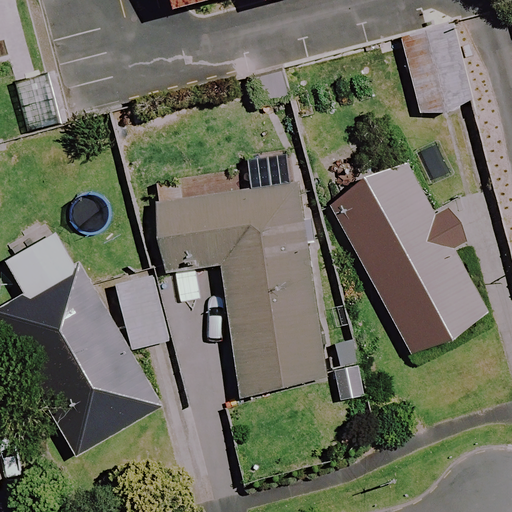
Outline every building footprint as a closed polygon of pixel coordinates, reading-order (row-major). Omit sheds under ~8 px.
[(465,114),(451,19),(398,27),(413,122),(465,114)] [(482,324),(403,164),(328,201),(407,360),(482,324)] [(326,382),(292,176),(150,200),(163,277),(215,269),(237,397),(326,382)] [(157,412),(59,230),(6,259),(27,296),(0,310),(0,321),(73,457),(157,412)] [(167,343),(150,278),(114,288),(130,352),(167,343)]
